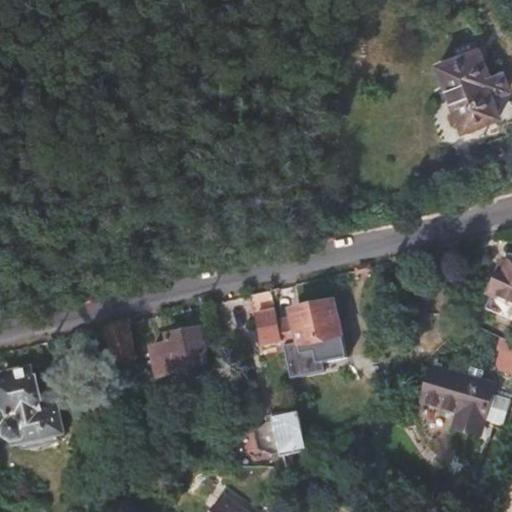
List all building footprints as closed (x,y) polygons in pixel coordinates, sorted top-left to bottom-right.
[(453,118),(457,129),(466,133),(480,130),(480,127),(503,120),(495,99),(511,93),(504,73),(489,78),(481,53),(440,65),(457,116),(453,118)] [(501,271),(490,293),(511,302),(511,261),(504,258),(500,268),(501,271)] [(295,314),(294,316),(300,343),(303,353),(317,350),(320,345),(329,343),(329,338),(344,335),(337,304),(295,314)] [(279,319),(277,307),(257,312),(265,345),(284,340),(279,319)] [(279,319),(284,340),(285,346),(300,343),(294,316),(279,319)] [(131,322),(107,327),(115,364),(139,358),(131,322)] [(152,347),(159,378),(209,367),(202,327),(168,335),(169,343),(152,347)] [(348,355),(344,335),(329,338),(329,343),(320,345),(317,350),(303,353),(306,364),(324,360),(348,355)] [(326,369),(324,360),(306,364),(307,374),(326,369)] [(511,426),(511,390),(432,367),(422,401),(459,412),(454,428),(479,435),(482,423),(511,431),(511,426)] [(33,368),(1,376),(11,419),(5,425),(8,437),(13,441),(16,441),(18,444),(65,432),(55,394),(40,397),(33,368)] [(142,425),(152,423),(149,406),(139,408),(142,425)] [(290,453),(293,468),(309,469),(313,465),(300,411),(276,417),(284,455),(290,453)] [(259,429),(265,454),(282,450),(276,425),(259,429)] [(277,511),(235,483),(215,511),(277,511)]
